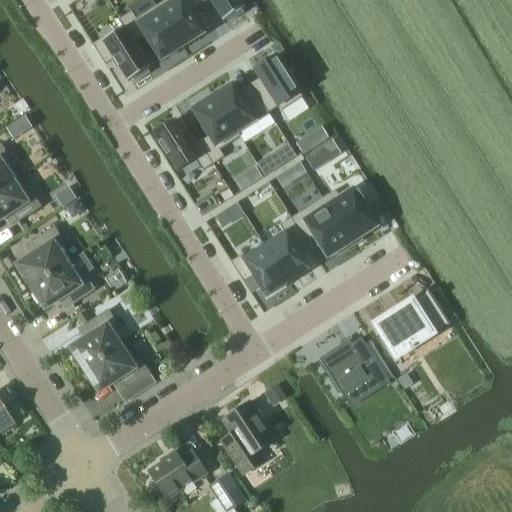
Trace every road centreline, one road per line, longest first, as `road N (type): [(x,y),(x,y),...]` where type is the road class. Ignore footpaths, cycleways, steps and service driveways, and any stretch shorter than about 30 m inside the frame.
road 1 (residential): [(115,128),(257,352)]
road 2 (residential): [(87,461),(257,352)]
road 3 (residential): [(115,128),(251,44)]
road 4 (residential): [(257,352),(388,263)]
road 5 (residential): [(87,461),(0,330)]
road 6 (residential): [(34,0),(115,128)]
